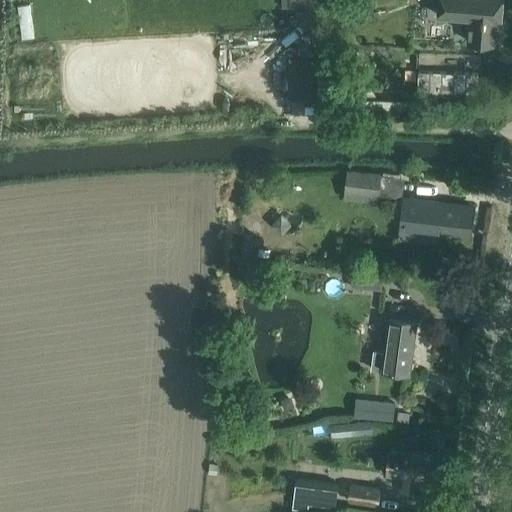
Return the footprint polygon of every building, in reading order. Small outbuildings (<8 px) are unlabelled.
[(282,0),(282,8),(331,10),(331,0),(282,0)] [(439,0),(438,15),(470,18),(468,41),(495,43),(497,20),(501,21),(502,0),(439,0)] [(315,57),(291,57),(290,97),(315,97),(315,57)] [(383,172),(348,169),(346,198),(381,200),(383,172)] [(474,206),(454,204),(404,198),(400,237),(437,242),(439,226),(471,230),(474,206)] [(383,274),(370,273),(368,290),(382,291),(383,274)] [(383,371),(390,372),(410,374),(416,323),(390,319),(383,371)] [(294,406),(293,401),(287,398),(282,400),(285,410),(294,406)] [(395,403),(362,399),(360,418),(393,421),(395,403)] [(360,436),(358,423),(332,426),(333,438),(360,436)] [(440,459),(421,457),(389,453),(387,476),(405,478),(403,492),(419,494),(420,480),(438,482),(440,459)] [(291,509),(307,511),(308,504),(334,507),(337,484),(295,479),(291,509)] [(348,503),(378,506),(380,489),(350,485),(348,503)]
